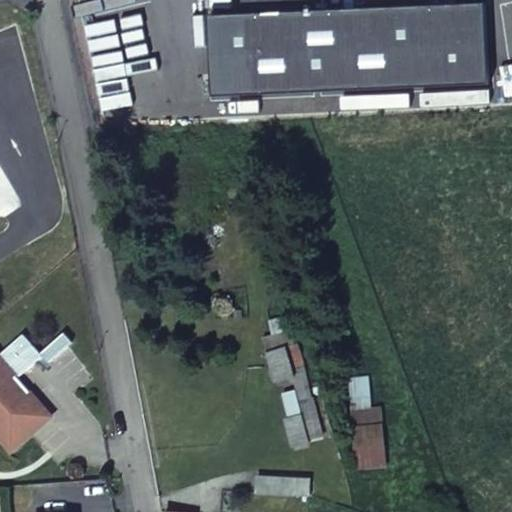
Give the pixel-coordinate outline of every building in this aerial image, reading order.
[(211,15),(214,97),(490,84),(487,3),(324,10),(323,0),(238,0),(243,14),(211,15)] [(270,352),(274,366),(279,380),(297,376),(306,415),(320,411),(312,382),(301,344),(270,352)] [(0,358),(0,441),(11,455),(52,420),(0,358)] [(370,376),(360,378),(351,379),(359,468),(371,467),(387,465),(384,426),(374,427),(373,409),(370,376)] [(298,392),(285,396),(291,417),(303,414),(298,392)] [(383,409),(373,409),(374,427),(384,426),(383,409)] [(259,493),(310,495),(311,479),(260,477),(259,492),(259,493)]
